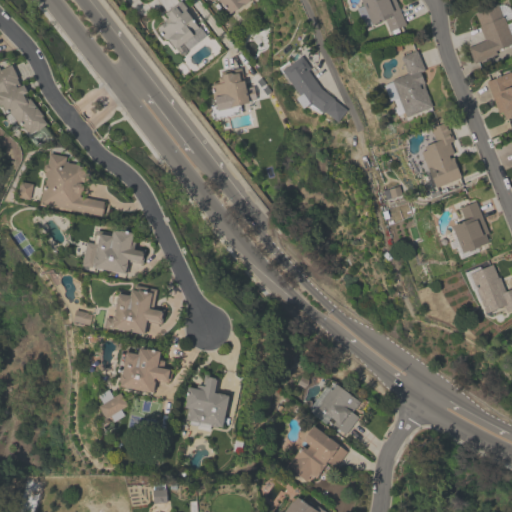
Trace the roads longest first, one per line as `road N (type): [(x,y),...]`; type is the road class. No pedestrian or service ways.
road 1 (residential): [(52,0),(270,278),(412,397),(511,452)]
road 2 (residential): [(511,431),(421,380),(279,261),(82,0)]
road 3 (residential): [(207,327),(137,186),(71,122)]
road 4 (residential): [(433,0),(450,65),(511,216)]
road 5 (residential): [(421,380),(385,463),(379,511)]
road 6 (residential): [(304,0),(358,127)]
road 7 (residential): [(71,122),(0,18)]
